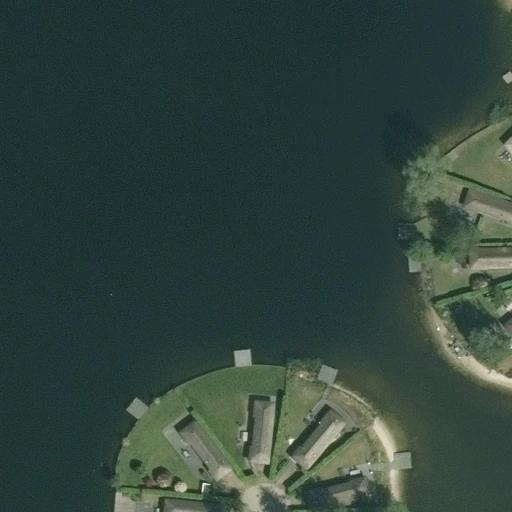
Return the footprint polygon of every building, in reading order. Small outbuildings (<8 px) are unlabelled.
[(511,204),(475,192),(467,213),(484,219),(484,217),(510,226),(509,228),(511,228),(511,204)] [(511,251),(475,252),(475,275),(494,275),(494,272),(511,272),(511,251)] [(249,463),(260,464),(260,461),(267,462),(272,409),(265,408),(266,405),(255,404),(253,419),(255,419),(252,449),(250,449),(249,463)] [(304,465),(308,468),(342,427),(336,423),(338,420),(330,413),(320,425),(322,426),(301,450),(300,449),(292,459),(302,467),(304,465)] [(216,482),(225,475),(223,472),(228,468),(194,423),(179,434),(189,447),(190,445),(209,470),(208,471),(216,482)] [(307,494),(310,505),(313,504),(314,511),(369,497),(364,479),(350,483),(350,485),(320,493),(319,491),(307,494)] [(220,511),(221,508),(168,502),(167,509),(164,509),(163,511),(220,511)]
